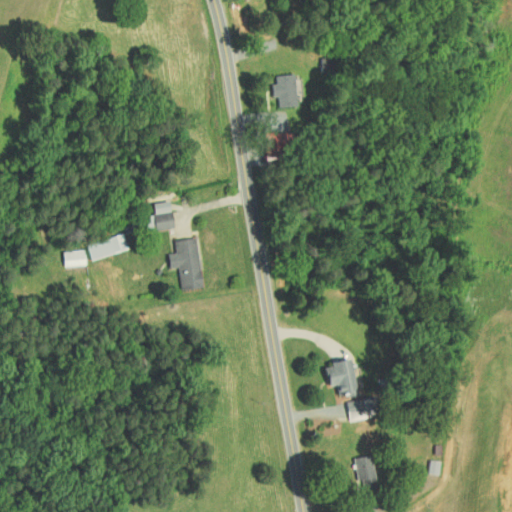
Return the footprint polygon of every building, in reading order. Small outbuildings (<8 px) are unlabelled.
[(260,91),(266,91),(266,101),(283,101),(282,69),(263,69),(263,78),(259,78),(260,91)] [(139,198),(141,209),(132,210),(135,226),(161,222),(156,195),(139,198)] [(73,239),(78,255),(116,243),(111,227),(73,239)] [(166,261),(168,285),(189,282),(184,232),(161,234),(163,247),(155,248),(157,262),(166,261)] [(73,259),(71,244),(50,246),(52,261),(73,259)] [(315,380),(324,379),(326,391),(343,388),(338,355),(312,359),(315,380)] [(353,393),(334,395),(336,411),(354,410),(353,393)] [(347,482),(364,479),(358,449),(342,453),(347,482)] [(427,469),(429,456),(418,454),(416,468),(427,469)]
